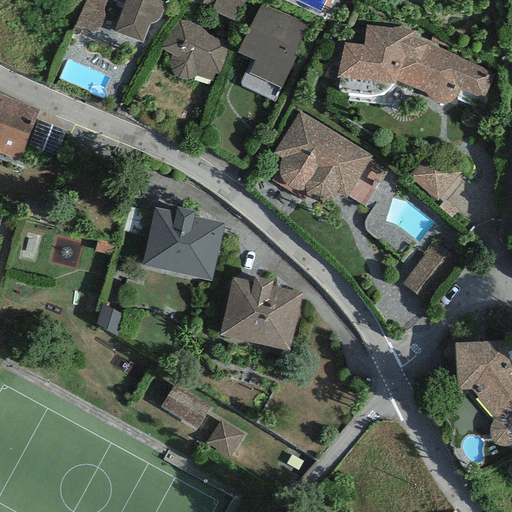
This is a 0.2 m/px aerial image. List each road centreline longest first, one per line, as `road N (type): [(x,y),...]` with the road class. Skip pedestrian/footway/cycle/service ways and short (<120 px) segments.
road 1 (residential): [(386,368),(328,282),(233,208),(185,172),(0,77)]
road 2 (residential): [(400,397),(358,425),(285,511)]
road 3 (residential): [(386,368),(509,287)]
road 4 (residential): [(484,511),(432,462),(400,397)]
